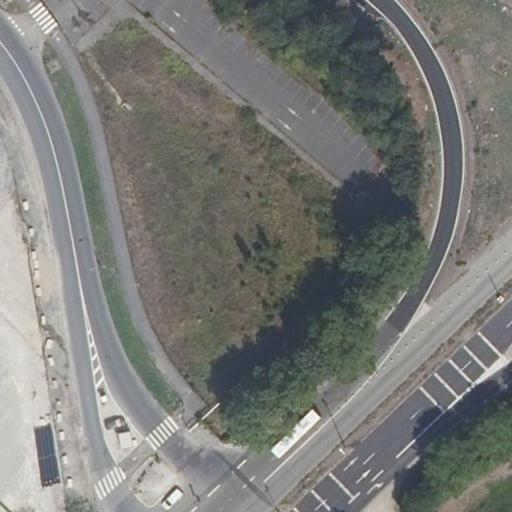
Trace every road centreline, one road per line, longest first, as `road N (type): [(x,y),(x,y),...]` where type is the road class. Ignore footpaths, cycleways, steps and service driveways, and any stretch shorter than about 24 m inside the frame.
road 1 (motorway): [(383,0),(425,53),(446,104),(452,192),(443,234),(399,322),(257,503)]
road 2 (secondary): [(511,258),(257,503)]
road 3 (secondary): [(393,449),(511,331)]
road 4 (motorway): [(393,449),(511,375)]
